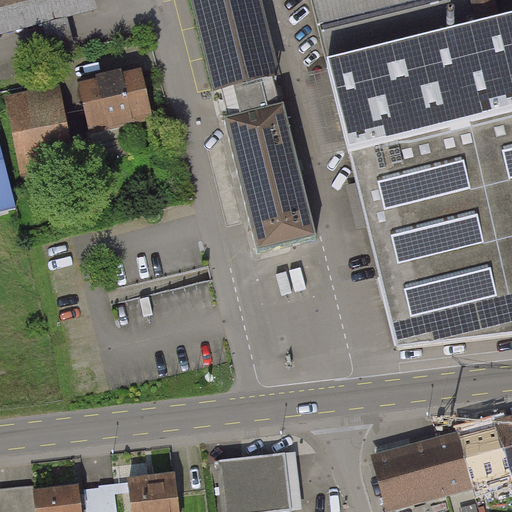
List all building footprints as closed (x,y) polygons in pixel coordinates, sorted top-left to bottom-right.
[(0,0),(0,32),(98,8),(97,1),(102,0),(0,0)] [(262,250),(263,253),(320,238),(287,108),(258,0),(197,0),(224,103),(228,119),(229,123),(254,219),(262,250)] [(511,0),(311,0),(328,69),(511,24),(511,0)] [(511,24),(328,69),(330,75),(351,160),(358,186),(368,229),(382,284),(399,351),(511,337),(511,24)] [(81,86),(91,136),(153,123),(143,74),(81,86)] [(351,160),(330,75),(303,82),(324,167),(351,160)] [(64,92),(8,102),(22,178),(77,168),(64,92)] [(0,215),(15,212),(0,152),(0,215)] [(358,186),(347,189),(358,232),(368,229),(358,186)] [(511,425),(376,462),(389,510),(511,477),(511,425)] [(303,511),(297,455),(219,464),(224,511),(303,511)] [(185,511),(181,477),(131,483),(134,511),(185,511)] [(118,511),(116,486),(85,489),(88,511),(118,511)] [(0,511),(37,511),(36,494),(35,488),(0,491),(0,511)] [(80,511),(78,489),(36,494),(37,511),(80,511)]
